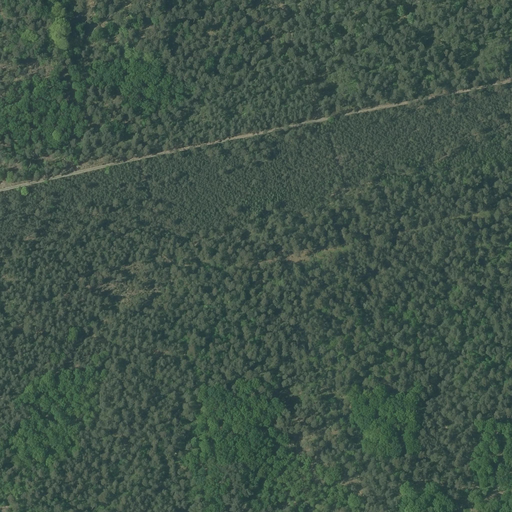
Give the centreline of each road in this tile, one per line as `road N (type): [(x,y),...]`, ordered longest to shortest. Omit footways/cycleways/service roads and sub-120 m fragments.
road 1 (track): [(473,511),(470,473),(415,364),(243,275),(160,256),(136,158),(313,119)]
road 2 (track): [(313,119),(511,78)]
road 3 (track): [(136,158),(0,190)]
road 4 (track): [(313,119),(269,0)]
